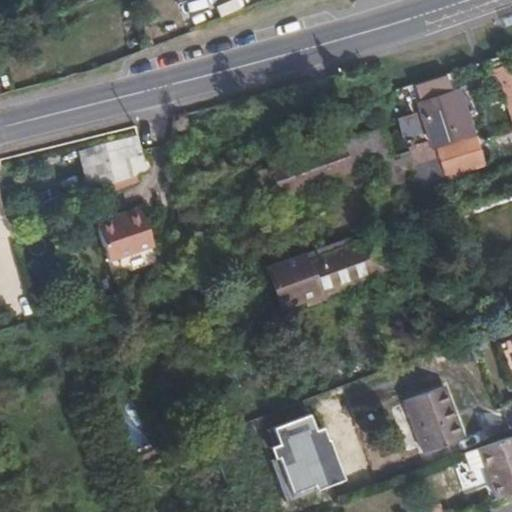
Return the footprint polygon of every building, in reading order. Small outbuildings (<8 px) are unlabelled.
[(458,109),(453,94),(417,105),(422,121),(458,109)] [(465,133),(458,109),(422,121),(430,144),(465,133)] [(400,193),(379,129),(268,166),(279,195),(370,165),(382,199),(400,193)] [(144,173),(135,138),(97,150),(108,185),(144,173)] [(383,204),(402,198),(400,193),(382,199),(383,204)] [(146,246),(135,209),(114,215),(116,220),(104,224),(95,227),(105,260),(146,246)] [(292,229),(286,211),(272,216),(278,234),(292,229)] [(116,220),(114,215),(102,219),(104,224),(116,220)] [(294,235),(292,229),(278,234),(280,240),(294,235)] [(274,301),(383,265),(373,235),(300,259),(297,251),(261,263),(274,301)] [(445,379),(401,396),(422,450),(466,433),(445,379)] [(511,491),(511,435),(476,449),(483,466),(495,498),(511,491)] [(483,466),(476,449),(463,454),(469,470),(483,466)]
